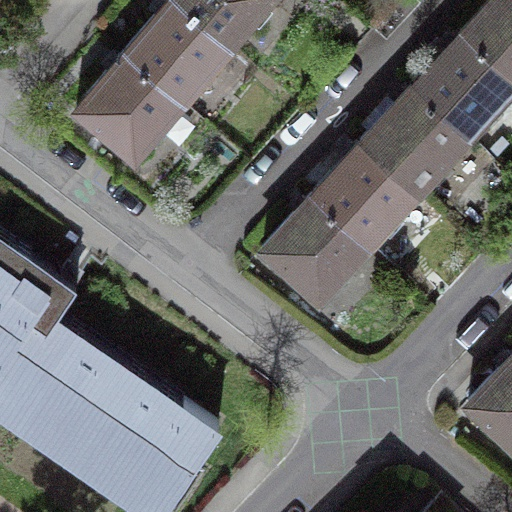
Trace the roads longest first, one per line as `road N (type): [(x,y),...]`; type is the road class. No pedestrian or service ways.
road 1 (residential): [(243,207),(438,0)]
road 2 (residential): [(0,115),(192,260)]
road 3 (residential): [(192,260),(375,406)]
road 4 (residential): [(270,511),(375,406)]
road 5 (residential): [(375,406),(474,483)]
